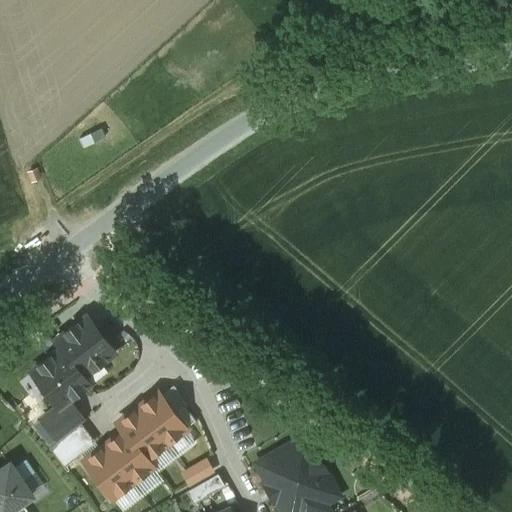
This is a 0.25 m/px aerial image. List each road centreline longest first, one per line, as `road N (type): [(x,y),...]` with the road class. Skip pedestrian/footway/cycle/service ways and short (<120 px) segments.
road 1 (residential): [(511,54),(320,91),(260,115),(57,257)]
road 2 (residential): [(169,351),(195,386),(254,511)]
road 3 (residential): [(57,257),(169,351)]
